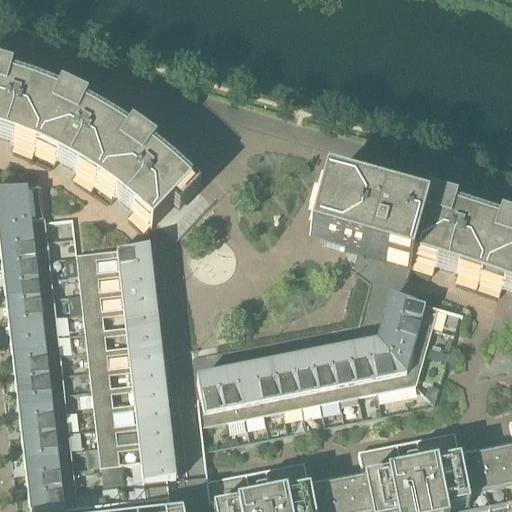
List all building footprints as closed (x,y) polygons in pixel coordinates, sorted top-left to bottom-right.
[(0,142),(12,146),(34,155),(59,98),(35,88),(36,86),(35,85),(34,88),(9,80),(10,77),(9,77),(8,80),(0,77),(0,142)] [(56,165),(75,175),(95,188),(130,136),(107,122),(109,120),(108,119),(106,122),(84,110),(85,107),(84,107),(83,109),(59,98),(34,155),(56,165)] [(130,136),(95,188),(114,201),(132,216),(150,232),(172,210),(178,215),(199,193),(193,187),(173,169),(174,167),(174,166),(172,168),(152,152),(154,150),(153,149),(151,152),(130,136)] [(412,264),(428,206),(428,204),(401,197),(398,206),(328,187),(311,245),(409,272),(412,264)] [(0,232),(43,228),(39,192),(0,196),(0,232)] [(428,204),(428,206),(412,264),(435,271),(455,278),(479,285),(499,226),(475,218),(476,216),(475,215),(474,218),(453,212),(454,209),(453,209),(452,211),(428,204)] [(511,231),(499,226),(479,285),(502,293),(511,297),(511,231)] [(0,232),(0,251),(46,247),(43,228),(0,232)] [(48,266),(46,247),(0,251),(0,270),(0,271),(48,266)] [(94,265),(116,262),(117,277),(150,273),(150,271),(152,271),(151,260),(149,260),(148,253),(74,261),(77,282),(95,280),(94,265)] [(0,271),(2,290),(50,285),(48,266),(0,271)] [(118,282),(120,296),(152,292),(152,290),(154,290),(153,279),(151,280),(150,273),(117,277),(95,280),(77,282),(79,301),(97,299),(96,285),(118,282)] [(2,290),(4,309),(52,304),(50,285),(2,290)] [(153,299),(152,292),(120,296),(97,299),(79,301),(81,320),(100,318),(98,304),(120,301),(122,315),(155,311),(154,309),(156,309),(155,298),(153,299)] [(436,314),(424,311),(391,302),(386,322),(431,334),(436,314)] [(54,323),(52,304),(4,309),(7,328),(54,323)] [(100,318),(81,320),(83,339),(102,337),(100,323),(122,321),(124,334),(157,330),(156,328),(159,328),(157,317),(155,318),(155,311),(122,315),(100,318)] [(425,353),(431,334),(386,322),(381,340),(425,353)] [(56,342),(54,323),(7,328),(9,348),(56,342)] [(125,340),(126,353),(159,350),(159,348),(161,348),(160,337),(157,337),(157,330),(124,334),(102,337),(83,339),(85,358),(104,356),(102,342),(125,340)] [(378,351),(415,391),(425,353),(381,340),(378,351)] [(9,348),(11,367),(59,362),(56,342),(9,348)] [(159,350),(126,353),(104,356),(85,358),(88,377),(106,375),(105,361),(127,359),(128,372),(161,369),(161,367),(163,367),(162,356),(160,356),(159,350)] [(378,351),(366,353),(375,399),(415,391),(378,351)] [(375,399),(366,353),(347,357),(356,403),(375,399)] [(347,357),(329,361),(338,407),(356,403),(347,357)] [(329,361),(310,364),(319,410),(338,407),(329,361)] [(61,381),(59,362),(11,367),(13,386),(61,381)] [(310,364),(291,368),(298,402),(300,414),(319,410),(310,364)] [(300,414),(298,402),(291,368),(272,372),(282,418),(300,414)] [(130,391),(163,388),(163,386),(165,386),(164,375),(162,376),(161,369),(128,372),(106,375),(88,377),(90,396),(108,394),(107,380),(129,378),(130,391)] [(253,376),(260,409),(262,421),(282,418),(272,372),(253,376)] [(234,379),(241,413),(243,425),(262,421),(260,409),(253,376),(234,379)] [(216,383),(222,417),(225,429),(243,425),(241,413),(234,379),(216,383)] [(13,386),(15,405),(63,400),(61,381),(13,386)] [(225,429),(222,417),(216,383),(196,387),(200,407),(197,408),(197,406),(196,406),(199,434),(225,429)] [(90,396),(92,415),(111,413),(109,399),(131,397),(133,411),(165,407),(165,405),(167,405),(166,394),(164,395),(163,388),(130,391),(108,394),(90,396)] [(438,394),(416,388),(415,391),(433,410),(438,394)] [(65,419),(63,400),(15,405),(18,424),(65,419)] [(94,434),(113,432),(111,418),(133,416),(135,430),(167,426),(167,424),(169,424),(168,413),(166,414),(165,407),(133,411),(111,413),(92,415),(94,434)] [(67,438),(65,419),(18,424),(20,443),(67,438)] [(168,433),(167,426),(135,430),(113,432),(94,434),(96,453),(115,451),(113,438),(135,435),(137,449),(170,445),(170,443),(172,443),(170,432),(168,433)] [(70,457),(67,438),(20,443),(22,462),(70,457)] [(357,458),(360,478),(367,511),(502,511),(506,511),(505,511),(506,511),(511,510),(511,449),(511,448),(457,459),(453,439),(414,447),(418,467),(399,471),(395,451),(357,458)] [(96,453),(99,474),(117,471),(116,457),(138,454),(139,469),(172,465),(172,462),(174,462),(173,452),(171,452),(170,445),(137,449),(115,451),(96,453)] [(72,476),(70,457),(22,462),(24,481),(72,476)] [(139,469),(144,506),(168,503),(166,486),(174,485),(174,482),(176,481),(175,471),(173,471),(172,465),(139,469)] [(367,511),(360,478),(306,489),(303,469),(264,477),(268,497),(249,501),(245,480),(205,488),(208,510),(210,509),(210,511),(367,511)] [(26,501),(74,495),(72,476),(24,481),(26,501)] [(75,511),(74,495),(26,501),(27,511),(75,511)] [(168,511),(168,503),(144,506),(90,511),(168,511)]
